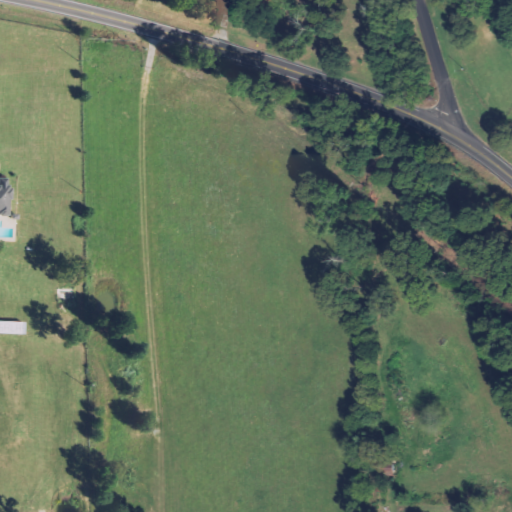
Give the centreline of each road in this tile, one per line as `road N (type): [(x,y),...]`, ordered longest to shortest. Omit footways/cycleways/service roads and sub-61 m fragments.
road 1 (secondary): [(511,177),(444,130),(233,46),(34,0)]
road 2 (residential): [(421,0),(446,92),(444,130)]
